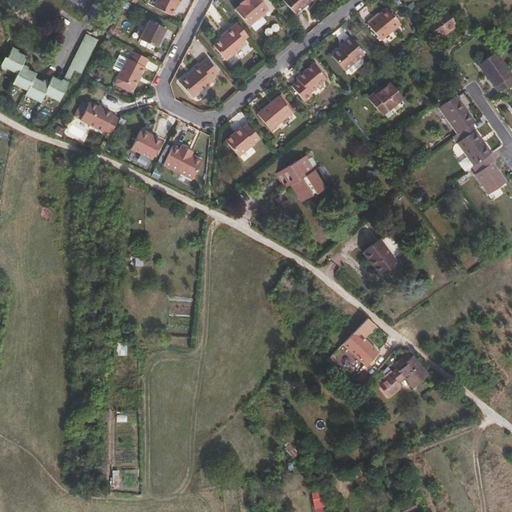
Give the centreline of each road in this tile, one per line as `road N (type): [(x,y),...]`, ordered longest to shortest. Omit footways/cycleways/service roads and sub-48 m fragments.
road 1 (residential): [(234,221),(312,267),(511,431)]
road 2 (residential): [(355,0),(214,119),(164,101),(160,80)]
road 3 (track): [(0,119),(234,221)]
